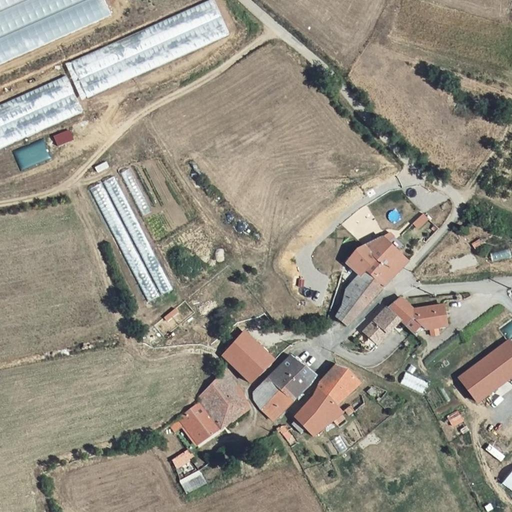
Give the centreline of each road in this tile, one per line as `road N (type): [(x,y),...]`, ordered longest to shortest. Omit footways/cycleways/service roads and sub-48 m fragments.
road 1 (unclassified): [(403,277),(457,213),(454,196),(243,0)]
road 2 (track): [(276,28),(147,108),(70,185),(0,203)]
